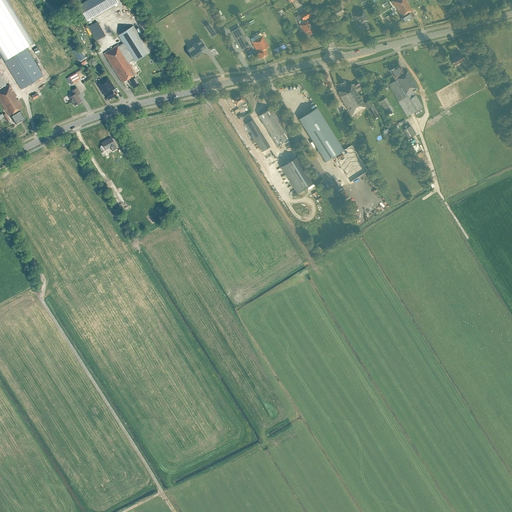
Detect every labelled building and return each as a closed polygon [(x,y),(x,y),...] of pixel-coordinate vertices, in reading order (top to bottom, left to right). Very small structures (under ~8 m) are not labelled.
[(43,76),(26,48),(32,44),(4,0),(0,0),(0,54),(2,57),(21,89),(43,76)] [(87,20),(117,3),(115,0),(88,0),(78,6),(87,20)] [(401,18),(400,18),(403,23),(407,21),(412,18),(409,13),(412,11),(405,0),(392,0),(391,1),(394,6),(395,5),(398,10),(397,10),(401,18)] [(332,18),(342,12),(339,6),(328,12),(332,18)] [(302,20),(298,22),(300,26),(299,26),(304,34),(307,32),(309,36),(313,33),(311,29),(312,29),(307,21),(307,22),(305,19),(311,16),(307,10),(299,15),(302,20)] [(365,22),(369,20),(363,11),(356,15),(357,15),(354,17),(359,26),(362,24),(365,30),(368,28),(365,22)] [(105,36),(97,22),(88,27),(96,41),(105,36)] [(119,46),(118,45),(104,53),(122,83),(128,79),(133,88),(139,84),(133,76),(136,74),(136,73),(140,71),(137,66),(136,66),(135,65),(134,66),(134,67),(133,68),(129,62),(133,60),(134,62),(150,52),(133,26),(118,35),(123,43),(119,46)] [(239,28),(231,33),(241,50),(246,47),(249,46),(243,35),(239,28)] [(265,49),(268,47),(262,36),(260,33),(253,37),(255,40),(251,42),(257,53),(256,54),(259,59),(267,54),(265,49)] [(200,41),(186,50),(189,54),(192,59),(201,53),(200,51),(204,48),(200,41)] [(75,49),(73,51),(80,61),(84,58),(80,51),(77,53),(75,49)] [(466,65),(469,63),(465,57),(462,58),(460,55),(450,60),(453,66),(463,61),(466,65)] [(414,96),(412,92),(417,89),(407,72),(404,74),(399,66),(393,69),(392,68),(390,69),(390,70),(390,71),(389,71),(395,81),(388,85),(406,116),(422,107),(416,95),(414,96)] [(69,77),(72,81),(73,83),(80,79),(78,76),(79,75),(77,73),(76,73),(69,77)] [(108,100),(115,96),(112,90),(115,89),(108,77),(96,83),(103,95),(105,94),(108,100)] [(355,87),(359,85),(358,82),(354,84),(354,85),(353,86),(352,84),(347,87),(344,82),(339,84),(342,90),(338,92),(352,116),(366,108),(354,88),(355,87)] [(15,124),(25,119),(20,110),(15,113),(14,112),(23,107),(9,84),(0,89),(0,101),(9,116),(11,114),(12,115),(10,116),(15,124)] [(73,95),(69,97),(74,106),(81,101),(77,95),(80,93),(76,88),(72,91),(72,92),(71,93),(73,95)] [(238,105),(239,107),(240,109),(243,108),(242,105),(246,103),(243,98),(242,98),(240,95),(232,99),(236,106),(238,105)] [(387,115),(393,111),(385,98),(379,102),(387,115)] [(303,114),(318,106),(315,100),(300,108),(303,114)] [(365,103),(374,119),(378,116),(369,101),(365,103)] [(276,146),(289,138),(271,108),(258,116),(276,146)] [(312,111),(298,119),(325,162),(343,151),(316,108),(312,111)] [(404,128),(414,146),(422,142),(420,137),(418,138),(417,136),(413,138),(412,136),(416,133),(412,124),(404,128)] [(102,145),(100,146),(100,148),(101,150),(103,151),(105,150),(110,147),(112,151),(116,148),(115,144),(111,138),(101,143),(102,145)] [(125,143),(120,146),(124,155),(130,152),(125,143)] [(295,193),(311,183),(295,157),(279,167),(295,193)]
